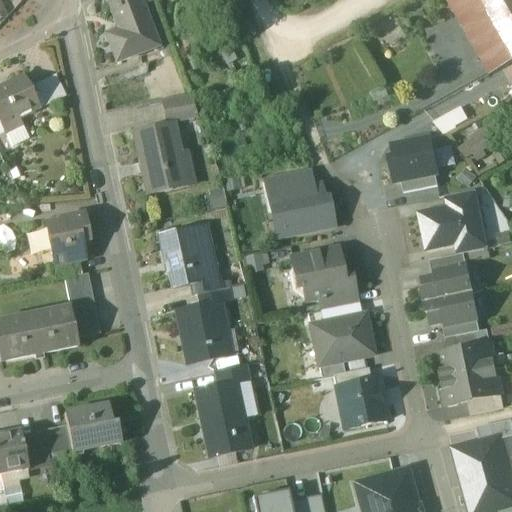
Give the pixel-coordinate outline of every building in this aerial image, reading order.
[(142,6),(139,0),(106,0),(119,32),(106,36),(116,63),(158,48),(142,6)] [(446,0),(422,0),(432,17),(450,7),(446,0)] [(511,63),(511,55),(480,0),(446,0),(450,7),(489,76),(511,63)] [(511,0),(480,0),(511,55),(511,0)] [(56,74),(34,85),(45,106),(66,95),(56,74)] [(24,77),(0,89),(0,124),(5,134),(22,125),(19,119),(39,108),(24,77)] [(190,96),(163,102),(168,126),(173,125),(199,120),(190,96)] [(441,134),(469,123),(464,109),(435,120),(441,134)] [(179,154),(173,125),(168,126),(134,134),(140,164),(147,162),(154,195),(194,186),(187,152),(179,154)] [(467,163),(496,148),(487,131),(458,146),(467,163)] [(430,141),(394,149),(396,161),(391,162),(396,184),(402,183),(436,176),(437,176),(430,141)] [(310,174),(274,181),(281,214),(273,215),(278,239),(333,227),(328,201),(324,202),(321,189),(313,191),(310,174)] [(436,176),(402,183),(404,196),(438,189),(436,176)] [(238,180),(226,183),(228,193),(240,190),(238,180)] [(473,194),(448,199),(450,211),(472,206),(472,208),(476,208),(473,194)] [(450,211),(421,217),(428,252),(457,246),(479,241),(479,239),(472,208),(472,206),(450,211)] [(84,216),(70,219),(70,221),(47,225),(55,266),(79,261),(85,260),(82,243),(88,242),(86,235),(87,235),(84,216)] [(201,228),(160,236),(166,266),(169,265),(174,291),(192,287),(212,283),(212,280),(201,228)] [(479,241),(457,246),(460,257),(464,257),(486,252),(483,238),(479,239),(479,241)] [(338,251),(291,261),(297,291),(303,290),(306,304),(320,301),(355,294),(352,279),(344,281),(338,251)] [(460,257),(433,263),(435,275),(467,268),(464,257),(460,257)] [(79,261),(55,266),(49,267),(53,282),(64,280),(83,276),(79,261)] [(467,268),(435,275),(436,279),(427,281),(429,290),(422,291),(425,305),(472,295),(467,268)] [(100,335),(88,275),(83,276),(64,280),(70,309),(76,340),(100,335)] [(220,278),(212,280),(212,283),(192,287),(195,298),(198,297),(222,292),(220,278)] [(222,292),(198,297),(200,308),(219,304),(219,305),(232,303),(229,291),(222,292)] [(355,294),(320,301),(322,313),(357,306),(355,294)] [(472,295),(425,305),(428,319),(434,317),(436,326),(445,325),(446,329),(478,322),(472,295)] [(200,308),(176,313),(187,368),(231,359),(219,305),(219,304),(200,308)] [(70,309),(0,323),(0,365),(78,349),(76,340),(70,309)] [(365,316),(310,328),(319,369),(343,364),(374,357),(365,316)] [(478,322),(446,329),(449,341),(455,339),(480,334),(478,322)] [(480,334),(455,339),(458,353),(491,346),(488,332),(480,334)] [(458,353),(439,357),(441,365),(438,366),(441,383),(496,372),(491,346),(458,353)] [(343,364),(319,369),(322,380),(333,378),(345,375),(343,364)] [(244,367),(216,373),(218,389),(231,387),(232,389),(248,386),(244,367)] [(345,375),(333,378),(336,390),(371,383),(368,371),(345,375)] [(496,372),(441,383),(445,400),(448,399),(450,408),(468,404),(501,397),(496,372)] [(371,383),(336,390),(344,432),(387,423),(379,381),(371,383)] [(218,389),(194,395),(207,460),(249,451),(243,420),(238,421),(232,389),(231,387),(218,389)] [(501,397),(468,404),(471,418),(504,411),(501,397)] [(109,407),(65,416),(67,429),(72,451),(72,454),(122,444),(117,425),(112,425),(109,407)] [(501,442),(511,438),(511,426),(511,423),(477,430),(480,444),(500,439),(501,442)] [(67,429),(56,431),(60,454),(72,451),(67,429)] [(60,454),(56,431),(44,434),(49,456),(60,454)] [(20,433),(0,437),(0,470),(1,477),(27,471),(25,461),(21,438),(20,433)] [(44,434),(33,435),(38,458),(49,456),(44,434)] [(33,435),(21,438),(25,461),(38,458),(33,435)] [(452,451),(462,487),(464,487),(509,474),(501,442),(500,439),(480,444),(452,451)] [(377,499),(360,503),(361,511),(419,511),(410,472),(372,482),(377,499)] [(464,487),(470,511),(504,511),(511,510),(511,484),(509,474),(464,487)] [(252,500),(254,511),(291,511),(290,503),(288,493),(252,500)] [(323,511),(320,497),(290,503),(291,511),(323,511)]
